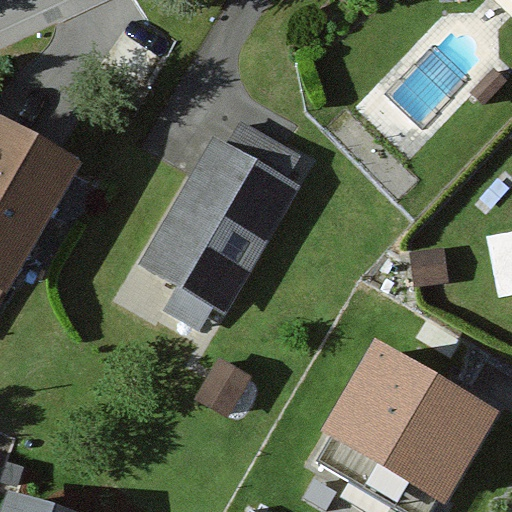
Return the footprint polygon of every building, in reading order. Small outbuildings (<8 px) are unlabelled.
[(511,0),(496,0),(511,15),(511,0)] [(0,291),(68,173),(0,133),(0,291)] [(220,157),(205,148),(130,277),(168,300),(158,318),(196,339),(207,320),(217,326),(293,196),(279,188),(292,166),(234,133),(220,157)] [(448,282),(444,250),(411,254),(414,285),(448,282)] [(459,511),(511,422),(511,390),(394,323),(305,476),(366,511),(459,511)] [(238,389),(209,372),(189,407),(218,424),(238,389)] [(0,511),(42,511),(0,497),(0,511)] [(271,511),(253,500),(245,511),(271,511)]
